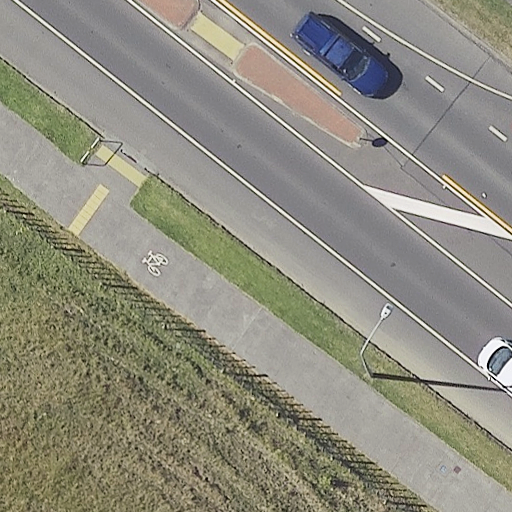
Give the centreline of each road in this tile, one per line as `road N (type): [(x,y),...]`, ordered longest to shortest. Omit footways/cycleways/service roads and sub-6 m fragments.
road 1 (primary): [(305,109),(511,265)]
road 2 (primary): [(305,109),(511,138)]
road 3 (primary): [(166,0),(305,109)]
